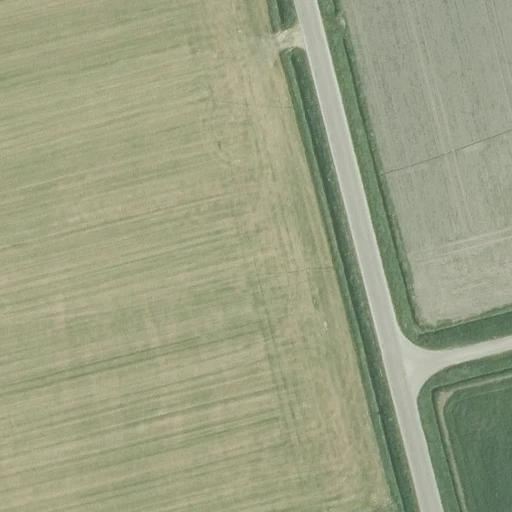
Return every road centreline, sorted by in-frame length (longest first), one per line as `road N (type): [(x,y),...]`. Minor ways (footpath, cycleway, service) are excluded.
road 1 (unclassified): [(395,370),(303,0)]
road 2 (unclassified): [(431,511),(395,370)]
road 3 (unclassified): [(395,370),(511,341)]
